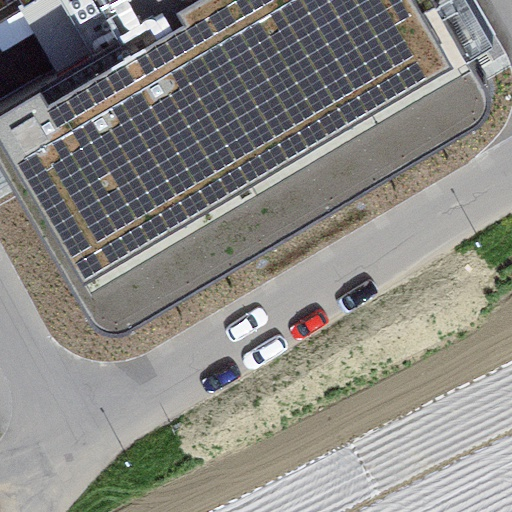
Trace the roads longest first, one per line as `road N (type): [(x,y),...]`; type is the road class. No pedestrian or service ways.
road 1 (residential): [(81,454),(275,315),(511,193)]
road 2 (residential): [(0,310),(81,454)]
